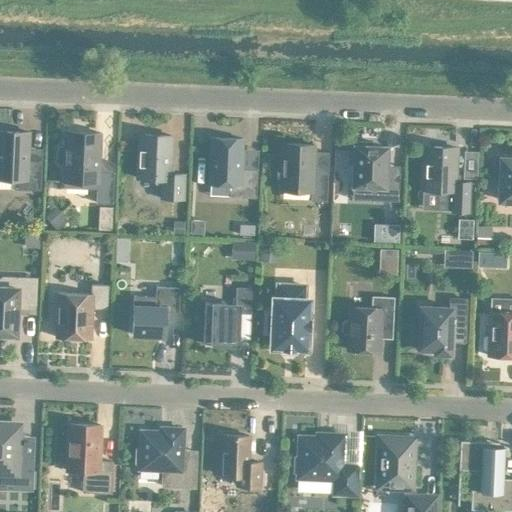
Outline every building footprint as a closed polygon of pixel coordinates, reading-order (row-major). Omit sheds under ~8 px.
[(31,153),(28,150),(29,133),(0,131),(0,179),(15,180),(14,189),(40,190),(42,161),(30,160),(31,153)] [(113,172),(99,171),(101,134),(65,132),(64,148),(60,148),(57,150),(56,162),(59,165),(63,165),(62,182),(64,182),(64,188),(97,189),(96,203),(112,204),(113,172)] [(173,168),(170,167),(171,136),(139,135),(138,179),(156,179),(156,184),(160,184),(160,199),(184,200),(185,175),(173,174),(173,168)] [(257,170),(241,169),(242,139),(211,138),(209,184),(231,185),(230,197),(256,199),(257,170)] [(399,176),(385,176),(386,148),(373,147),(373,143),(358,142),(358,146),(354,146),(353,186),(369,187),(369,201),(398,202),(399,176)] [(327,173),(313,172),(314,145),(281,144),(279,191),(311,192),(310,201),(326,202),(327,173)] [(469,184),(455,183),(456,148),(424,147),(423,190),(443,191),(443,211),(452,211),(452,212),(468,212),(469,184)] [(495,155),(494,177),(501,177),(500,200),(511,200),(511,159),(510,160),(510,156),(495,155)] [(55,208),(45,218),(49,222),(60,212),(55,208)] [(459,220),(458,239),(472,239),(473,220),(459,220)] [(174,222),(174,234),(184,234),(184,222),(174,222)] [(383,224),(382,242),(398,243),(399,225),(383,224)] [(240,225),(239,235),(254,236),(254,225),(240,225)] [(316,225),(315,239),(328,239),(328,226),(316,225)] [(25,234),(25,247),(39,248),(39,234),(25,234)] [(477,234),(477,247),(492,248),(492,234),(477,234)] [(116,239),(116,250),(128,250),(129,239),(116,239)] [(260,245),(259,261),(276,261),(277,246),(260,245)] [(380,249),(379,260),(397,261),(397,250),(380,249)] [(464,251),(463,268),(471,268),(472,251),(464,251)] [(20,306),(35,307),(36,279),(0,277),(0,335),(16,336),(17,309),(20,306)] [(91,309),(107,310),(108,286),(91,285),(91,295),(58,294),(56,338),(90,339),(91,309)] [(277,299),(273,299),(273,301),(273,313),(265,313),(264,333),(272,333),(271,347),(305,348),(305,347),(308,301),(304,300),(305,286),(278,285),(277,299)] [(165,312),(178,313),(179,289),(156,288),(156,297),(134,296),(132,335),(164,336),(165,312)] [(236,314),(250,315),(251,288),(236,288),(235,305),(226,305),(226,303),(205,302),(203,344),(224,345),(224,342),(235,342),(236,314)] [(381,321),(393,322),(394,298),(372,297),(371,309),(349,308),(349,321),(344,321),(341,324),(341,332),(344,335),(348,335),(347,350),(379,352),(381,321)] [(450,338),(464,338),(466,300),(450,299),(450,308),(420,307),(419,320),(413,319),(412,336),(418,336),(418,349),(434,350),(434,354),(449,355),(450,338)] [(511,313),(489,312),(488,337),(485,337),(483,339),(482,348),(485,351),(488,351),(487,356),(511,357),(511,313)] [(33,453),(18,452),(19,425),(14,425),(12,422),(8,422),(5,425),(0,424),(0,489),(31,490),(33,453)] [(112,462),(99,461),(101,426),(68,424),(66,471),(83,472),(82,493),(111,494),(112,462)] [(196,460),(182,459),(183,429),(161,428),(161,432),(141,431),(140,449),(136,449),(135,464),(139,464),(139,469),(163,470),(162,486),(194,488),(196,460)] [(261,463),(248,462),(249,437),(222,435),(220,475),(236,476),(236,486),(260,487),(261,463)] [(356,466),(343,466),(344,436),(327,435),(327,439),(300,437),(299,457),(294,457),(293,473),(298,473),(298,478),(335,479),(335,494),(355,494),(356,466)] [(378,487),(412,489),(414,439),(380,438),(378,487)] [(511,479),(502,479),(504,448),(487,447),(487,442),(460,441),(459,470),(481,471),(480,491),(471,490),(470,510),(511,511),(511,479)] [(408,497),(407,511),(435,511),(436,498),(408,497)]
